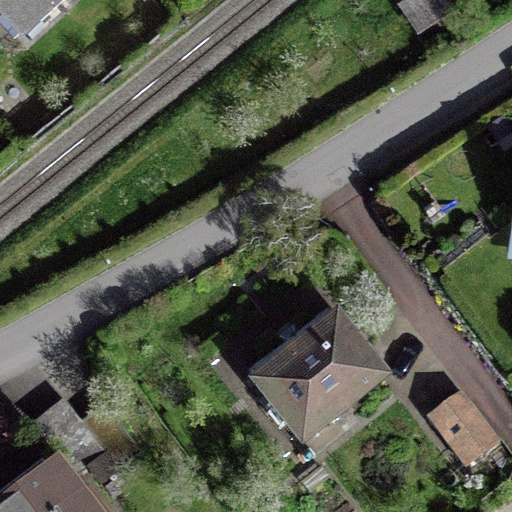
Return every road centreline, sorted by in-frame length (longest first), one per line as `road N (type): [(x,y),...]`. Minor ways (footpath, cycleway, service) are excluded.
road 1 (residential): [(344,183),(0,374)]
road 2 (residential): [(344,183),(511,429)]
road 3 (residential): [(511,64),(344,183)]
